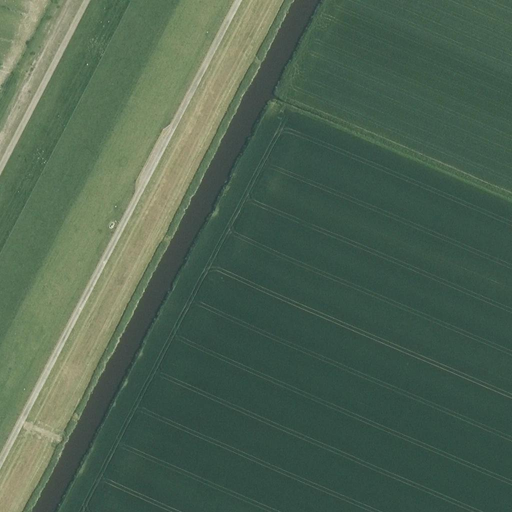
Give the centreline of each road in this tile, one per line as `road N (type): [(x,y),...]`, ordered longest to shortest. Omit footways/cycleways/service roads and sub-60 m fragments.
road 1 (track): [(239,0),(0,469)]
road 2 (track): [(0,169),(87,0)]
